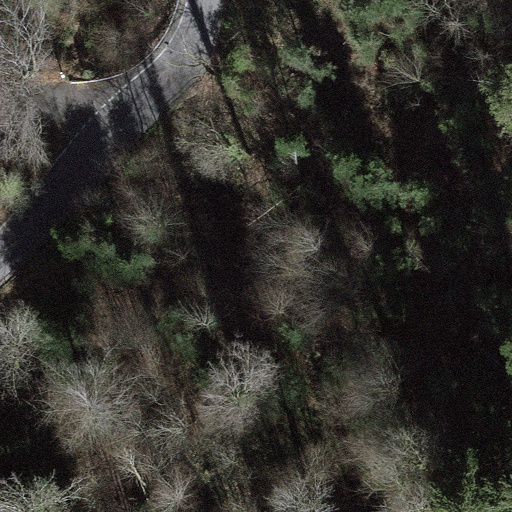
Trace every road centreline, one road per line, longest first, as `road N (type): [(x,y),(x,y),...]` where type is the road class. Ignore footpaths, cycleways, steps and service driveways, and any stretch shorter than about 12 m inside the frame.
road 1 (residential): [(0,281),(199,78),(229,0)]
road 2 (track): [(171,107),(96,101),(43,125),(0,162)]
